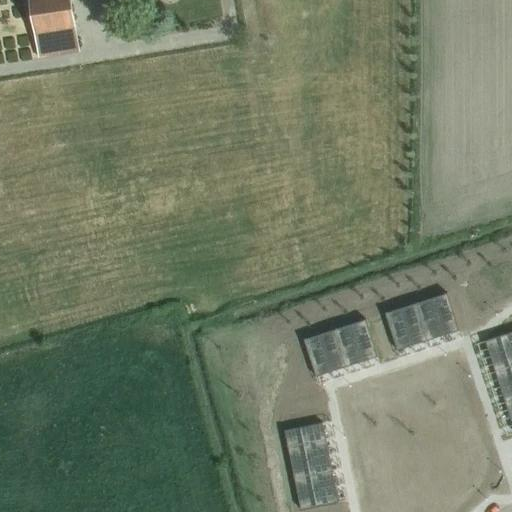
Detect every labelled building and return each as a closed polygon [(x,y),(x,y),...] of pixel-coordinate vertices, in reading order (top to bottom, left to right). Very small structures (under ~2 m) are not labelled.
[(28,0),(38,57),(79,50),(70,0),(28,0)] [(447,292),(431,297),(443,334),(459,329),(447,292)] [(431,297),(416,302),(428,339),(443,334),(431,297)] [(416,302),(401,307),(413,344),(428,339),(416,302)] [(401,307),(385,312),(397,349),(413,344),(401,307)] [(365,319),(350,324),(362,361),(377,356),(365,319)] [(350,324),(335,328),(347,366),(362,361),(350,324)] [(335,328),(319,333),(331,370),(347,366),(335,328)] [(511,330),(485,340),(490,356),(511,348),(511,330)] [(319,333),(303,339),(315,376),(331,370),(319,333)] [(511,348),(490,356),(495,371),(511,365),(511,348)] [(511,365),(495,371),(500,386),(511,381),(511,365)] [(511,381),(500,386),(504,401),(511,398),(511,381)] [(322,422),(284,429),(287,446),(325,438),(322,422)] [(325,438),(287,446),(291,462),(329,454),(325,438)] [(329,454),(291,462),(294,477),(332,469),(329,454)] [(332,469),(294,477),(297,493),(335,485),(332,469)] [(335,485),(297,493),(300,509),(338,501),(335,485)]
